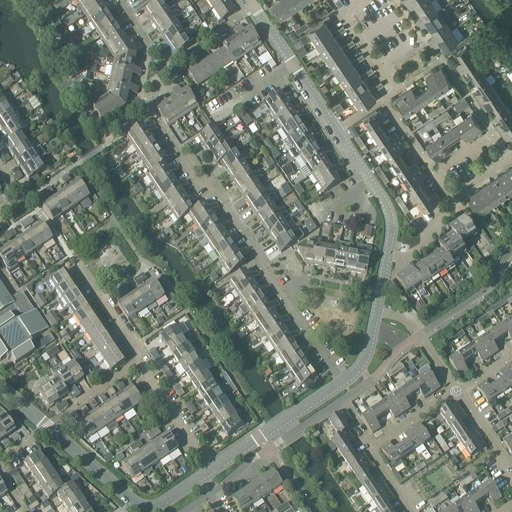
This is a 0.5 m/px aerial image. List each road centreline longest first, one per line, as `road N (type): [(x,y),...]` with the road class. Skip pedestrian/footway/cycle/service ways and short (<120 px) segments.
road 1 (residential): [(342,384),(152,118)]
road 2 (unclassified): [(48,430),(144,510),(198,479)]
road 3 (unclassified): [(210,471),(342,384)]
road 4 (unclassified): [(386,258),(384,202),(336,129)]
road 5 (residential): [(384,99),(392,84),(344,15),(366,0)]
road 6 (residential): [(210,471),(141,366)]
road 7 (residential): [(141,366),(76,264)]
